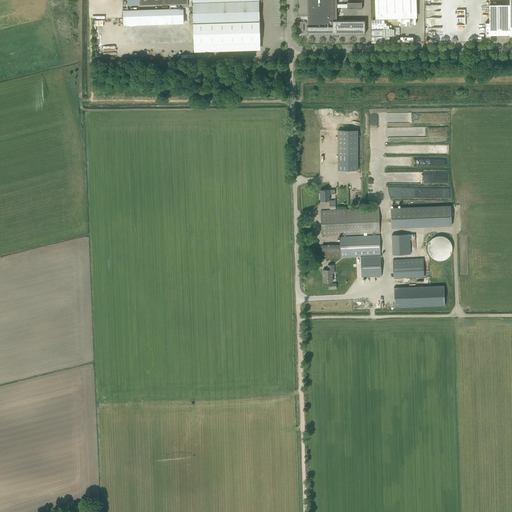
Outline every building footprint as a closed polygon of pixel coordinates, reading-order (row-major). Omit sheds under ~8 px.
[(192,0),(194,44),(260,42),(259,21),(258,0),(192,0)] [(307,0),(307,26),(307,34),(334,34),(334,36),(338,36),(338,34),(365,34),(365,21),(336,21),(336,5),(336,0),(307,0)] [(407,18),(406,0),(374,0),(375,14),(375,19),(407,18)] [(489,23),(485,23),(485,22),(485,37),(490,37),(490,35),(509,35),(509,36),(508,36),(508,37),(511,36),(511,0),(509,0),(509,4),(489,4),(489,23)] [(123,10),(123,25),(184,24),(184,8),(123,10)] [(303,31),(303,24),(305,24),(305,21),(297,21),(297,31),(303,31)] [(388,36),(388,29),(371,29),(371,42),(388,42),(388,36)] [(358,139),(338,139),(338,154),(358,154),(358,139)] [(320,190),(320,201),(330,200),(330,194),(336,194),(336,189),(320,190)] [(325,211),(320,211),(321,236),(326,235),(380,234),(379,209),(325,211)] [(391,235),(392,255),(411,254),(410,234),(391,235)] [(379,236),(340,237),(340,245),(340,257),(363,257),(364,278),(381,277),(379,236)] [(424,277),(423,258),(393,259),(393,278),(424,277)] [(329,269),(328,269),(323,270),(323,282),(333,282),(333,273),(335,273),(335,264),(329,264),(329,269)] [(394,287),(394,308),(445,306),(444,285),(394,287)]
